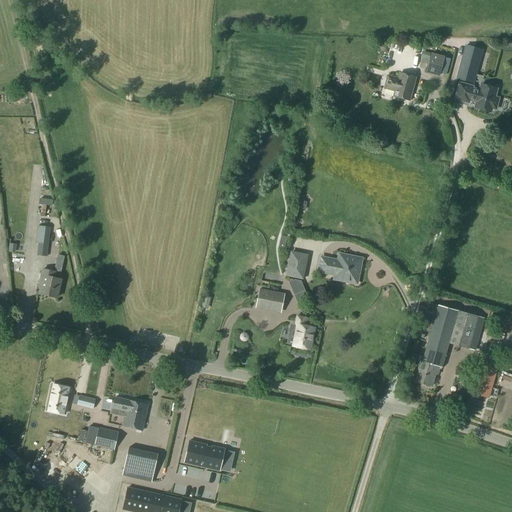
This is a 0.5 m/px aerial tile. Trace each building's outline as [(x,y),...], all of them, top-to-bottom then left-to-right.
[(457,79),(473,83),(481,50),(465,46),(457,79)] [(421,58),(429,60),(431,54),(423,52),(421,58)] [(429,60),(426,72),(438,76),(443,57),(431,54),(429,60)] [(387,76),(384,88),(394,91),(393,96),(409,100),(415,78),(399,73),(398,79),(387,76)] [(460,84),(455,102),(467,106),(468,102),(476,105),(474,112),(489,116),(491,112),(497,114),(501,100),(497,98),(499,90),(481,85),(480,91),(474,90),(475,88),(460,84)] [(37,227),(34,245),(37,245),(36,257),(47,258),(49,228),(37,227)] [(263,279),(275,284),(289,246),(277,241),(263,279)] [(290,252),(286,276),(302,279),(308,256),(290,252)] [(318,258),(314,275),(330,278),(331,279),(332,281),(334,282),(335,282),(337,281),(339,280),(358,284),(363,261),(338,257),(337,262),(318,258)] [(42,269),(38,287),(40,287),(39,294),(56,298),(61,280),(53,278),(55,272),(42,269)] [(295,280),(289,282),(294,295),(305,290),(301,281),(295,280)] [(258,289),(254,309),(280,313),(283,293),(258,289)] [(419,361),(413,382),(431,387),(435,374),(437,375),(439,367),(441,367),(448,343),(468,349),(477,317),(428,303),(420,328),(430,331),(421,362),(419,361)] [(297,328),(293,346),(309,349),(313,328),(306,327),(307,319),(296,317),(295,327),(297,328)] [(482,367),(474,393),(488,397),(495,371),(482,367)] [(64,414),(70,389),(52,385),(46,410),(64,414)] [(79,396),(77,406),(93,409),(95,400),(79,396)] [(113,399),(111,410),(124,413),(121,427),(141,432),(147,406),(113,399)] [(208,433),(209,427),(198,425),(197,431),(208,433)] [(70,457),(75,434),(43,426),(38,450),(70,457)] [(89,426),(85,443),(94,445),(94,446),(114,450),(118,433),(99,429),(99,428),(89,426)] [(176,436),(230,448),(232,439),(178,427),(176,436)] [(246,449),(240,449),(240,455),(261,452),(262,454),(265,454),(263,440),(245,443),(246,449)] [(189,441),(184,463),(219,471),(224,449),(211,446),(211,448),(206,447),(206,445),(189,441)] [(122,474),(151,480),(157,452),(128,446),(122,474)] [(244,503),(253,505),(263,469),(253,467),(244,503)] [(178,511),(181,500),(127,488),(122,510),(132,511),(178,511)]
